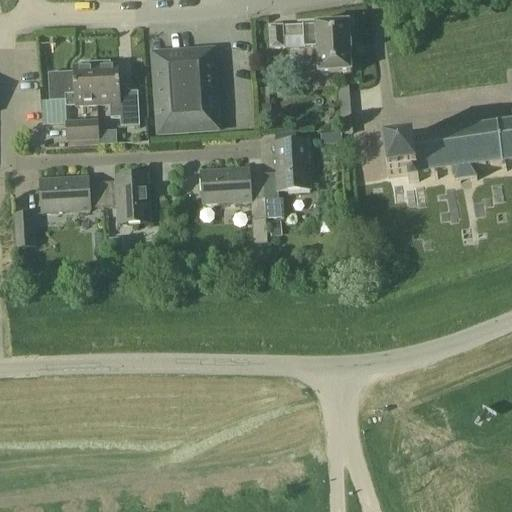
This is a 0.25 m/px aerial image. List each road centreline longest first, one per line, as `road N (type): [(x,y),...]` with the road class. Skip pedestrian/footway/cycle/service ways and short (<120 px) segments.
road 1 (residential): [(5,25),(2,167),(255,154)]
road 2 (unclassified): [(336,369),(0,369)]
road 3 (residential): [(246,6),(30,18)]
road 4 (unclassified): [(511,320),(424,354),(336,369)]
